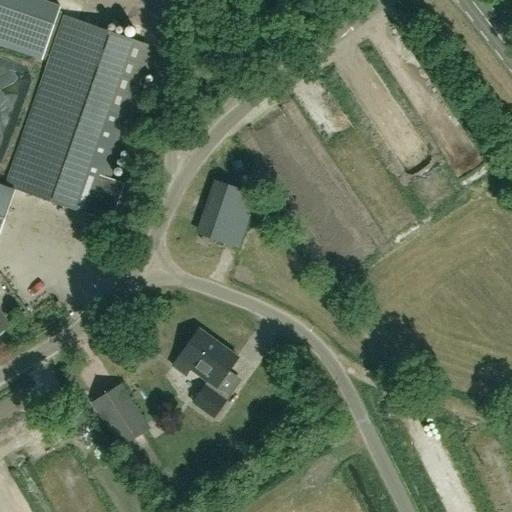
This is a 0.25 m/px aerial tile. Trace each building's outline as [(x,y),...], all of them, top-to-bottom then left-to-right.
[(0,0),(0,39),(48,48),(55,5),(19,0),(0,0)] [(108,178),(153,48),(65,18),(7,186),(14,189),(112,222),(125,184),(108,178)] [(0,228),(14,189),(7,186),(0,183),(0,228)] [(237,241),(252,211),(218,195),(203,225),(237,241)] [(0,332),(9,326),(0,313),(0,332)] [(16,334),(38,340),(42,322),(20,317),(16,334)] [(217,388),(239,358),(200,330),(180,357),(193,366),(191,369),(211,384),(208,387),(206,385),(193,403),(215,419),(228,401),(213,391),(216,387),(217,388)] [(121,447),(149,429),(120,384),(92,402),(121,447)] [(70,430),(86,420),(76,403),(60,413),(70,430)]
